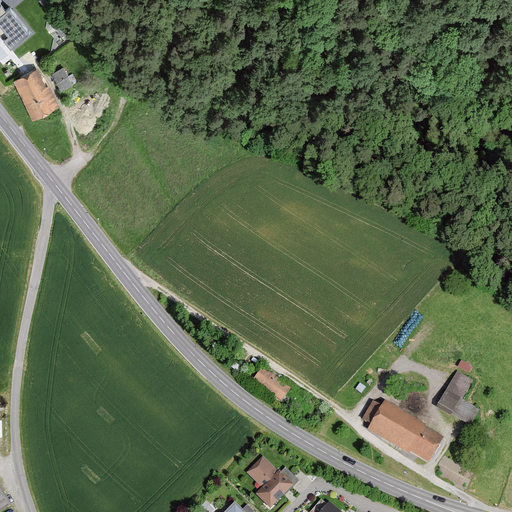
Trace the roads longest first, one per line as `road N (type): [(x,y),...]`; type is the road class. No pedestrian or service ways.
road 1 (residential): [(477,511),(472,500),(350,425),(158,287),(127,277)]
road 2 (secondary): [(127,277),(192,353),(264,415),(378,480),(459,511)]
road 3 (unclassified): [(54,182),(16,378),(15,444),(31,511)]
